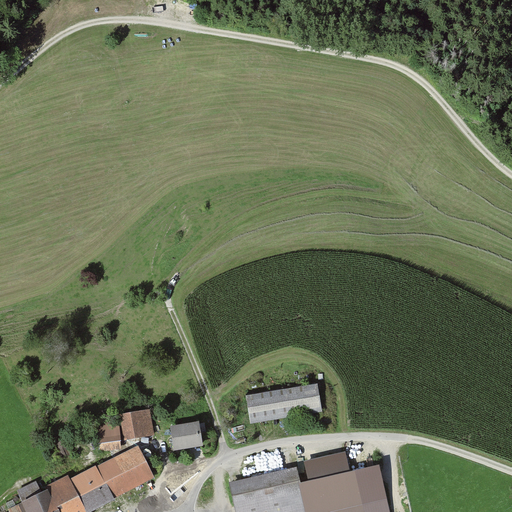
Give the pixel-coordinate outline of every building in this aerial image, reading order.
[(315,383),(244,393),(248,422),(319,412),(315,383)] [(150,409),(120,414),(124,440),(154,435),(150,409)] [(121,448),(118,422),(94,425),(97,451),(121,448)] [(199,422),(170,427),(175,451),(203,445),(199,422)] [(71,455),(67,441),(53,445),(57,459),(71,455)] [(6,511),(4,511),(86,511),(155,478),(139,444),(70,478),(69,475),(39,490),(35,481),(16,491),(21,501),(5,509),(6,511)] [(296,465),(225,480),(231,511),(390,511),(379,463),(299,481),(296,465)]
